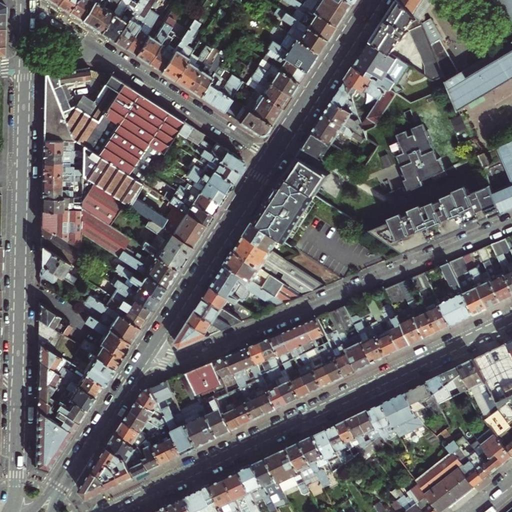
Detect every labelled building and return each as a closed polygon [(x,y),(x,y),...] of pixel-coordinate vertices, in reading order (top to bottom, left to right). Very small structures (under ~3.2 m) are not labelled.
[(60,0),(58,4),(64,8),(69,11),(76,0),(60,0)] [(76,0),(69,11),(78,17),(82,19),(94,0),(76,0)] [(94,0),(82,19),(87,23),(96,28),(101,31),(121,0),(94,0)] [(121,0),(101,31),(108,36),(114,40),(129,18),(124,15),(122,19),(120,17),(126,8),(133,12),(135,9),(128,4),(130,0),(121,0)] [(129,18),(114,40),(120,44),(125,47),(148,12),(156,0),(140,0),(135,9),(133,12),(129,18)] [(283,0),(297,9),(292,17),(326,39),(331,31),(335,25),(303,4),(295,0),(283,0)] [(305,0),(303,4),(335,25),(344,12),(350,2),(346,0),(305,0)] [(398,0),(381,27),(372,41),(392,54),(402,38),(404,39),(411,29),(426,65),(438,60),(423,25),(422,21),(400,0),(398,0)] [(511,0),(400,0),(422,21),(435,0),(485,0),(486,1),(487,0),(490,0),(511,35),(511,51),(467,78),(462,71),(455,75),(446,80),(459,110),(464,107),(511,78),(511,0)] [(293,25),(288,33),(317,52),(323,43),(326,39),(292,17),(279,8),(275,13),(293,25)] [(148,35),(135,54),(142,58),(146,61),(169,26),(177,14),(172,11),(154,39),(148,35)] [(148,12),(125,47),(130,51),(135,54),(148,35),(159,18),(148,12)] [(190,27),(161,71),(168,75),(174,79),(192,53),(194,50),(186,45),(201,23),(195,19),(190,27)] [(433,21),(423,25),(438,60),(443,73),(446,80),(455,75),(438,44),(442,42),(433,21)] [(169,26),(146,61),(155,67),(161,71),(190,27),(183,22),(179,29),(178,32),(169,26)] [(273,41),(268,47),(305,71),(313,59),(317,52),(288,33),(283,30),(275,42),(273,41)] [(363,54),(355,66),(397,93),(403,90),(394,85),(396,82),(397,83),(409,65),(392,54),(372,41),(363,54)] [(263,59),(298,82),(302,75),(305,71),(268,47),(263,44),(260,48),(267,53),(263,59)] [(192,53),(174,79),(181,84),(187,88),(204,61),(212,49),(206,45),(198,58),(192,53)] [(204,61),(187,88),(193,92),(200,96),(219,66),(225,57),(219,53),(211,66),(204,61)] [(255,72),(290,94),(295,86),(298,82),(263,59),(255,72)] [(438,60),(426,65),(425,76),(430,79),(443,73),(438,60)] [(219,66),(200,96),(211,103),(223,111),(232,98),(243,81),(233,74),(224,88),(218,85),(223,78),(220,77),(225,69),(219,66)] [(366,116),(361,123),(365,131),(376,126),(397,93),(355,66),(351,74),(347,80),(352,96),(353,97),(360,87),(379,99),(368,117),(366,116)] [(177,130),(183,121),(149,98),(110,73),(104,82),(107,84),(96,102),(85,95),(77,107),(76,107),(67,83),(92,79),(91,67),(45,74),(44,109),(43,138),(68,139),(76,139),(84,144),(84,150),(84,162),(84,169),(84,174),(94,181),(83,199),(83,204),(83,207),(110,224),(125,201),(130,205),(135,196),(143,183),(177,130)] [(256,90),(282,107),(287,98),(290,94),(255,72),(247,84),(256,90)] [(334,100),(358,116),(355,104),(353,105),(348,102),(352,96),(347,80),(337,95),(334,100)] [(256,90),(245,107),(271,124),(278,112),(282,107),(256,90)] [(232,98),(223,111),(258,133),(266,131),(269,126),(271,124),(245,107),(232,98)] [(325,113),(365,139),(367,138),(365,131),(361,123),(358,116),(334,100),(328,108),(325,113)] [(320,121),(313,131),(315,133),(333,144),(341,131),(351,138),(352,136),(362,143),(365,139),(325,113),(320,121)] [(461,115),(450,120),(460,144),(471,139),(476,137),(466,113),(461,115)] [(199,144),(205,135),(194,128),(183,121),(177,130),(199,144)] [(399,175),(406,192),(421,186),(419,182),(430,177),(432,182),(445,176),(438,159),(436,160),(429,143),(431,142),(426,131),(425,131),(421,123),(410,128),(412,135),(407,137),(405,131),(395,136),(397,141),(388,145),(393,158),(395,157),(397,163),(396,164),(398,168),(399,168),(402,174),(399,175)] [(306,147),(320,156),(314,163),(318,166),(323,158),(325,159),(334,145),(333,144),(315,133),(309,143),(306,147)] [(204,148),(240,171),(242,168),(243,166),(241,158),(205,135),(199,144),(204,148)] [(68,139),(43,138),(43,144),(43,149),(75,150),(75,143),(68,143),(68,139)] [(511,141),(498,147),(511,180),(511,183),(493,192),(502,213),(511,208),(511,141)] [(207,165),(233,182),(237,176),(240,171),(204,148),(201,153),(210,159),(207,165)] [(75,150),(43,149),(43,155),(43,161),(53,162),(53,160),(62,160),(62,161),(71,161),(71,157),(74,157),(74,156),(80,157),(80,162),(84,162),(84,150),(75,150)] [(293,162),(285,175),(317,196),(331,174),(318,166),(314,163),(301,154),(295,164),(293,162)] [(386,155),(379,158),(383,170),(391,167),(386,155)] [(191,170),(226,193),(231,185),(233,182),(207,165),(194,156),(187,167),(191,170)] [(53,162),(43,161),(43,166),(42,173),(74,173),(84,174),(84,169),(74,168),(74,166),(62,166),(62,161),(62,160),(53,160),(53,162)] [(193,186),(219,203),(224,196),(226,193),(191,170),(187,175),(196,181),(193,186)] [(74,184),(74,173),(42,173),(42,179),(42,185),(52,185),(52,183),(62,183),(62,184),(74,184)] [(270,198),(255,221),(281,238),(286,242),(290,237),(293,239),(317,203),(314,201),(317,196),(285,175),(270,198)] [(52,185),(42,185),(42,190),(42,196),(83,197),(83,192),(74,191),(74,184),(62,184),(62,183),(52,183),(52,185)] [(186,196),(213,213),(217,206),(219,203),(193,186),(190,190),(181,184),(177,190),(186,196)] [(486,219),(502,213),(493,192),(491,186),(473,193),(470,187),(469,185),(455,191),(456,193),(444,198),(445,199),(436,203),(436,202),(424,207),(423,204),(410,210),(412,213),(405,216),(403,213),(390,218),(392,222),(370,231),(405,253),(419,247),(451,234),(481,221),(481,220),(485,218),(486,219)] [(187,212),(206,224),(207,222),(211,216),(213,213),(186,196),(183,201),(173,195),(170,200),(187,212)] [(83,199),(83,197),(42,196),(42,202),(42,208),(75,209),(75,201),(78,201),(77,204),(83,204),(83,199)] [(135,196),(130,205),(149,217),(154,209),(155,208),(135,196)] [(138,268),(166,286),(172,275),(177,268),(150,250),(142,261),(124,249),(131,238),(110,224),(83,207),(83,210),(82,231),(138,268)] [(83,210),(75,209),(42,208),(41,216),(41,220),(82,247),(82,231),(83,210)] [(154,209),(149,217),(162,225),(167,217),(154,209)] [(168,216),(198,236),(203,228),(206,224),(187,212),(182,220),(180,218),(174,213),(174,214),(171,212),(168,216)] [(162,225),(192,245),(196,239),(198,236),(168,216),(167,217),(162,225)] [(134,240),(150,250),(177,268),(181,261),(190,248),(192,245),(162,225),(149,217),(134,240)] [(82,247),(41,220),(41,230),(41,243),(71,262),(81,269),(82,247)] [(250,228),(246,234),(272,251),(281,238),(255,221),(250,228)] [(272,275),(304,296),(325,287),(272,251),(246,234),(241,242),(236,250),(272,275)] [(493,244),(504,269),(511,284),(511,262),(510,264),(504,253),(511,249),(506,238),(493,244)] [(71,262),(41,243),(41,253),(41,262),(59,273),(62,275),(71,262)] [(479,249),(489,271),(503,301),(510,297),(511,296),(511,284),(504,269),(498,272),(486,246),(479,249)] [(231,258),(227,264),(253,281),(258,273),(260,276),(268,281),(272,275),(236,250),(231,258)] [(471,253),(465,255),(489,307),(495,305),(503,301),(489,271),(483,273),(478,263),(476,265),(471,253)] [(465,255),(451,261),(475,314),(481,311),(489,307),(465,255)] [(132,279),(159,296),(162,291),(166,286),(138,268),(134,274),(132,273),(133,271),(111,257),(107,263),(132,279)] [(440,302),(441,304),(451,326),(461,321),(475,314),(451,261),(443,265),(454,289),(455,289),(458,294),(451,297),(450,295),(441,299),(442,301),(440,302)] [(59,273),(41,262),(40,273),(52,280),(55,280),(59,273)] [(223,270),(219,276),(237,289),(234,294),(240,298),(237,302),(241,304),(243,300),(245,300),(245,299),(246,299),(249,299),(252,293),(251,289),(256,293),(262,297),(270,302),(279,298),(264,288),(260,285),(253,281),(227,264),(223,270)] [(413,277),(423,299),(435,293),(425,272),(413,277)] [(126,291),(151,308),(155,302),(159,296),(132,279),(128,285),(111,274),(104,278),(126,291)] [(272,275),(268,281),(265,285),(264,288),(279,298),(287,303),(297,299),(304,296),(272,275)] [(215,281),(213,285),(237,302),(240,298),(234,294),(237,289),(219,276),(215,281)] [(408,279),(400,282),(407,298),(415,294),(408,279)] [(105,291),(145,317),(149,311),(151,308),(126,291),(123,295),(111,287),(108,287),(109,286),(101,281),(98,286),(105,291)] [(393,285),(386,288),(412,344),(419,341),(426,337),(416,316),(408,320),(407,319),(407,316),(401,304),(398,305),(398,304),(398,302),(407,298),(400,282),(393,285)] [(209,291),(206,296),(244,321),(257,315),(241,304),(237,302),(213,285),(209,291)] [(391,329),(401,349),(408,346),(412,344),(386,288),(382,290),(391,310),(384,314),(387,320),(391,329)] [(114,309),(139,326),(143,320),(145,317),(105,291),(104,294),(105,298),(117,306),(114,309)] [(99,320),(130,340),(136,331),(139,326),(114,309),(89,293),(85,299),(102,310),(102,308),(105,310),(99,320)] [(262,297),(256,293),(253,298),(259,302),(262,297)] [(357,315),(352,317),(357,325),(360,333),(374,362),(381,359),(387,356),(374,327),(381,324),(385,321),(387,320),(384,314),(374,293),(366,297),(376,318),(377,318),(378,321),(372,324),(372,325),(365,328),(360,316),(357,315)] [(201,303),(196,311),(224,329),(236,324),(244,321),(206,296),(201,303)] [(278,307),(287,303),(279,298),(270,302),(278,307)] [(409,302),(416,316),(426,337),(433,334),(439,331),(429,310),(421,314),(420,311),(421,309),(416,299),(409,302)] [(40,309),(40,318),(62,333),(69,321),(40,302),(40,309)] [(441,304),(429,310),(439,331),(445,329),(451,326),(441,304)] [(330,312),(335,325),(357,370),(365,366),(374,362),(360,333),(349,339),(345,331),(357,325),(352,317),(347,305),(330,312)] [(224,329),(196,311),(193,316),(182,332),(176,342),(182,347),(224,329)] [(81,345),(87,349),(114,366),(118,359),(127,345),(130,340),(99,320),(90,314),(85,322),(104,334),(104,333),(107,334),(102,342),(103,343),(99,348),(85,339),(81,345)] [(315,339),(316,341),(321,339),(324,344),(330,342),(318,317),(312,319),(305,322),(310,331),(311,330),(316,339),(315,339)] [(39,331),(39,342),(52,350),(62,333),(40,318),(39,331)] [(307,352),(313,350),(310,343),(316,341),(315,339),(316,339),(311,330),(310,331),(305,322),(300,324),(295,326),(307,352)] [(385,332),(381,324),(374,327),(387,356),(394,353),(401,349),(391,329),(385,332)] [(339,346),(333,349),(346,376),(351,373),(357,370),(335,325),(332,326),(334,331),(332,332),(339,346)] [(293,350),(291,351),(294,358),(301,355),(307,352),(295,326),(288,329),(282,332),(287,342),(289,341),(293,350)] [(280,354),(284,363),(290,360),(288,354),(285,354),(291,351),(293,350),(289,341),(287,342),(282,332),(277,334),(272,336),(280,354)] [(268,359),(272,369),(278,366),(274,356),(280,354),(272,336),(266,338),(262,340),(266,350),(263,351),(267,359),(268,359)] [(267,371),(272,369),(268,359),(267,359),(263,351),(266,350),(262,340),(256,343),(250,345),(257,364),(262,361),(267,371)] [(39,351),(39,359),(58,372),(62,366),(67,359),(52,350),(39,342),(39,351)] [(321,352),(323,357),(324,357),(327,363),(325,364),(329,372),(331,372),(335,381),(340,378),(346,376),(333,349),(330,342),(324,344),(326,350),(321,352)] [(504,344),(476,358),(497,402),(511,394),(511,347),(509,342),(504,344)] [(256,379),(263,376),(257,364),(250,345),(243,348),(238,350),(245,368),(250,366),(251,368),(252,368),(256,379)] [(72,362),(78,366),(103,382),(110,371),(114,366),(87,349),(85,351),(86,354),(92,357),(88,364),(85,362),(85,359),(79,355),(76,356),(72,362)] [(227,355),(240,387),(251,382),(249,376),(243,379),(241,374),(239,374),(238,371),(245,368),(238,350),(232,353),(227,355)] [(313,350),(307,352),(323,387),(329,384),(335,381),(331,372),(329,372),(325,364),(327,363),(324,357),(323,357),(318,360),(313,350)] [(323,387),(307,352),(301,355),(305,366),(302,367),(304,373),(303,374),(307,383),(309,382),(313,391),(318,389),(323,387)] [(234,390),(240,387),(227,355),(220,358),(215,360),(226,388),(228,392),(234,390)] [(469,361),(461,365),(472,387),(474,392),(481,389),(493,414),(501,408),(497,402),(476,358),(469,361)] [(38,370),(38,376),(53,385),(55,381),(58,383),(57,385),(59,387),(63,381),(65,377),(58,372),(39,359),(38,370)] [(215,393),(226,388),(215,360),(199,367),(189,371),(199,392),(212,386),(215,393)] [(284,363),(287,368),(300,397),(307,394),(313,391),(309,382),(307,383),(303,374),(304,373),(302,367),(295,370),(290,360),(284,363)] [(452,369),(442,374),(451,393),(459,389),(461,392),(472,387),(461,365),(452,369)] [(71,380),(94,395),(99,387),(103,382),(78,366),(73,373),(62,366),(58,372),(65,377),(71,380)] [(281,371),(278,366),(272,369),(277,379),(278,379),(281,384),(279,385),(283,394),(285,393),(289,403),(295,400),(300,397),(287,368),(281,371)] [(272,369),(267,371),(271,382),(266,384),(278,408),(283,405),(289,403),(285,393),(283,394),(279,385),(281,384),(278,379),(277,379),(272,369)] [(184,415),(198,446),(209,441),(219,436),(203,401),(199,392),(189,371),(181,374),(193,400),(194,401),(198,399),(199,400),(181,409),(184,415)] [(437,376),(428,380),(439,403),(452,396),(451,393),(442,374),(437,376)] [(38,384),(38,394),(46,400),(53,389),(55,390),(56,388),(53,385),(38,376),(38,384)] [(263,404),(267,413),(273,410),(278,408),(266,384),(263,376),(256,379),(261,388),(263,390),(264,392),(257,396),(261,404),(263,404)] [(58,389),(87,407),(92,399),(94,395),(71,380),(68,385),(63,381),(59,387),(58,389)] [(152,386),(159,401),(174,395),(167,380),(152,386)] [(413,387),(407,390),(422,421),(443,410),(439,403),(428,380),(424,382),(413,387)] [(251,382),(240,387),(255,419),(262,415),(267,413),(263,404),(261,404),(257,396),(251,398),(250,396),(250,393),(249,391),(254,388),(251,382)] [(139,399),(155,410),(163,415),(165,414),(162,406),(159,401),(152,386),(145,389),(142,395),(139,399)] [(240,414),(245,424),(250,421),(255,419),(240,387),(234,390),(238,399),(241,400),(242,403),(235,406),(239,415),(240,414)] [(203,401),(219,436),(227,432),(232,430),(217,397),(228,392),(226,388),(215,393),(216,395),(203,401)] [(49,402),(78,420),(83,412),(87,407),(58,389),(49,402)] [(393,397),(383,402),(397,430),(400,437),(425,426),(422,421),(407,390),(393,397)] [(230,396),(228,392),(217,397),(232,430),(239,426),(245,424),(240,414),(239,415),(235,406),(228,409),(227,407),(227,404),(225,399),(230,396)] [(37,408),(72,430),(75,424),(78,420),(49,402),(46,400),(38,394),(38,402),(37,408)] [(132,410),(159,427),(169,423),(167,418),(165,418),(163,422),(152,415),(155,410),(139,399),(134,406),(132,410)] [(377,405),(370,408),(380,430),(382,433),(387,440),(389,439),(388,437),(390,436),(389,434),(397,430),(383,402),(377,405)] [(175,435),(183,453),(191,449),(198,446),(184,415),(175,420),(175,417),(169,406),(168,406),(167,404),(162,406),(165,414),(167,418),(169,423),(171,426),(175,435)] [(41,466),(47,468),(63,443),(72,430),(37,408),(36,464),(41,466)] [(365,410),(359,413),(371,437),(373,441),(382,433),(380,430),(370,408),(365,410)] [(146,434),(149,436),(159,428),(159,427),(132,410),(129,416),(125,421),(142,431),(145,426),(149,429),(146,434)] [(354,415),(349,418),(360,441),(363,448),(368,444),(366,439),(371,437),(359,413),(354,415)] [(345,420),(339,423),(350,446),(360,441),(349,418),(345,420)] [(479,439),(491,454),(493,457),(498,453),(506,462),(511,459),(511,457),(511,452),(499,436),(486,419),(472,430),(479,439)] [(137,447),(149,436),(146,434),(142,431),(125,421),(121,427),(117,433),(137,447)] [(159,427),(159,428),(173,458),(178,456),(183,453),(175,435),(170,437),(166,428),(171,426),(169,423),(159,427)] [(333,426),(328,428),(342,459),(344,463),(354,455),(353,454),(348,456),(345,451),(351,448),(350,446),(339,423),(333,426)] [(503,434),(499,436),(511,452),(511,426),(505,432),(507,434),(505,436),(503,434)] [(159,428),(149,436),(162,463),(168,460),(173,458),(159,428)] [(322,431),(316,433),(331,464),(342,459),(328,428),(322,431)] [(457,441),(465,435),(462,432),(454,437),(457,441)] [(143,459),(142,455),(139,449),(137,447),(117,433),(113,440),(109,446),(126,456),(126,457),(130,467),(135,476),(144,472),(149,470),(143,459)] [(310,437),(302,440),(318,473),(329,495),(335,492),(335,491),(335,490),(332,484),(334,484),(328,470),(325,470),(324,467),(331,464),(316,433),(310,437)] [(388,440),(387,440),(382,433),(373,441),(370,443),(374,447),(376,450),(388,440)] [(465,435),(457,441),(461,446),(468,440),(465,435)] [(143,459),(149,470),(157,466),(162,463),(149,436),(137,447),(139,449),(141,448),(141,447),(143,446),(147,457),(143,459)] [(476,450),(481,456),(480,456),(485,463),(484,464),(491,474),(499,468),(506,462),(498,453),(493,457),(491,454),(479,439),(472,445),(476,450)] [(295,443),(289,446),(311,491),(315,489),(316,485),(312,476),(318,473),(302,440),(295,443)] [(446,450),(450,454),(455,451),(457,449),(461,446),(457,441),(446,450)] [(363,455),(374,447),(370,443),(368,444),(363,448),(360,451),(363,455)] [(113,468),(126,457),(126,456),(109,446),(105,452),(101,458),(110,464),(113,468)] [(277,452),(269,456),(285,490),(298,483),(303,493),(306,494),(311,491),(289,446),(277,452)] [(464,451),(472,461),(485,479),(489,476),(491,474),(484,464),(485,463),(480,456),(481,456),(476,450),(470,454),(467,449),(464,451)] [(348,468),(363,455),(360,451),(354,455),(344,463),(348,468)] [(450,454),(417,479),(442,511),(466,493),(476,486),(462,469),(466,466),(464,463),(455,451),(450,454)] [(261,460),(255,463),(270,494),(278,491),(284,503),(286,504),(290,502),(285,490),(269,456),(261,460)] [(126,457),(113,468),(117,472),(122,482),(129,479),(135,476),(130,467),(126,457)] [(110,464),(101,458),(81,490),(82,491),(85,496),(88,499),(122,482),(117,472),(113,468),(110,464)] [(466,462),(464,463),(466,466),(462,469),(476,486),(481,482),(485,479),(472,461),(468,464),(466,462)] [(248,466),(242,469),(257,502),(264,498),(268,506),(268,505),(271,511),(276,511),(278,511),(270,494),(255,463),(248,466)] [(337,476),(348,468),(344,463),(334,471),(337,476)] [(234,473),(227,476),(241,505),(249,501),(254,511),(262,511),(257,502),(242,469),(234,473)] [(219,480),(212,483),(225,511),(226,511),(235,508),(236,511),(244,511),(241,505),(227,476),(219,480)] [(415,498),(418,502),(426,511),(442,511),(417,479),(409,486),(412,490),(409,493),(412,497),(415,498)] [(199,489),(187,495),(194,511),(225,511),(212,483),(199,489)] [(392,492),(398,499),(407,511),(426,511),(418,502),(414,505),(399,487),(392,492)] [(182,498),(178,500),(183,511),(194,511),(187,495),(182,498)] [(375,505),(379,511),(407,511),(398,499),(392,504),(398,511),(389,511),(381,501),(375,505)] [(173,502),(169,504),(173,511),(183,511),(178,500),(173,502)]
